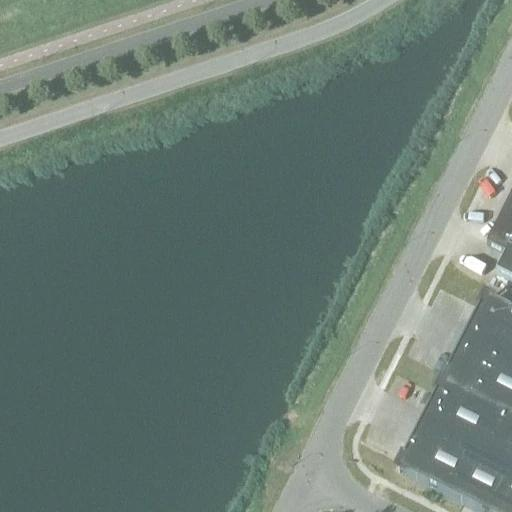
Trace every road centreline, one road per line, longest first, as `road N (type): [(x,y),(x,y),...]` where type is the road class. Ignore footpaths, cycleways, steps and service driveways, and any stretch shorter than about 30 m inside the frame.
road 1 (unclassified): [(511,68),(306,476)]
road 2 (tertiary): [(0,141),(308,38),(385,0)]
road 3 (tertiary): [(269,0),(0,90)]
